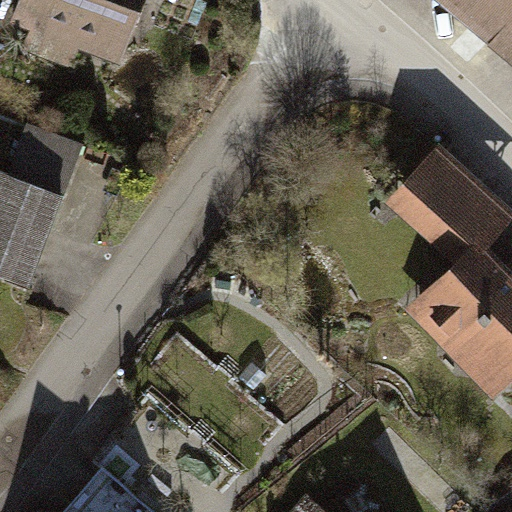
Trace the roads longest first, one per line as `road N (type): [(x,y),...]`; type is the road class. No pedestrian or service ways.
road 1 (residential): [(0,472),(340,6)]
road 2 (residential): [(340,6),(511,155)]
